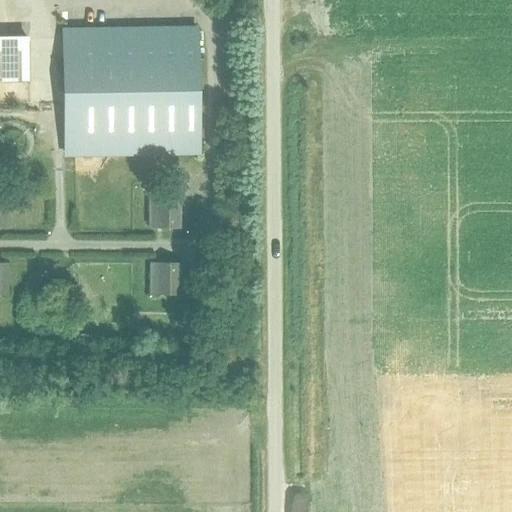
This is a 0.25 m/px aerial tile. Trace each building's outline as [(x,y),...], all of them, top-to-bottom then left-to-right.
[(153,31),(62,32),(63,107),(64,152),(129,151),(200,150),(199,93),(198,30),(153,31)] [(29,40),(0,40),(0,81),(29,80),(29,40)] [(178,163),(167,163),(167,174),(178,174),(178,163)] [(158,197),(158,213),(162,213),(161,226),(178,226),(179,197),(158,197)] [(162,277),(157,277),(157,293),(178,293),(178,263),(162,263),(162,277)]
